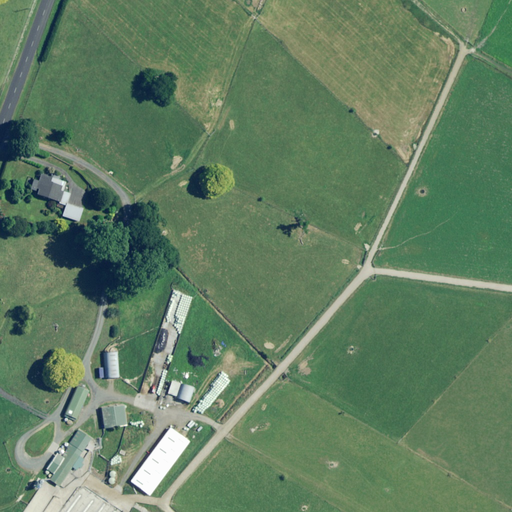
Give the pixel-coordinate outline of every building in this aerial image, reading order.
[(65,183),(41,175),(38,182),(33,180),(30,190),(37,192),(36,195),(59,202),(59,204),(64,206),(68,194),(62,192),(65,183)] [(82,210),(66,204),(62,217),(78,222),(82,210)] [(119,378),(117,352),(105,353),(107,379),(119,378)] [(181,386),(172,383),(167,396),(189,403),(194,389),(182,385),(181,386)] [(88,392),(77,388),(65,415),(76,420),(88,392)] [(126,426),(123,406),(100,410),(103,429),(126,426)] [(91,440),(78,432),(62,457),(57,454),(47,470),(53,475),(49,481),(59,487),(91,440)] [(116,482),(112,477),(108,481),(111,485),(116,482)]
